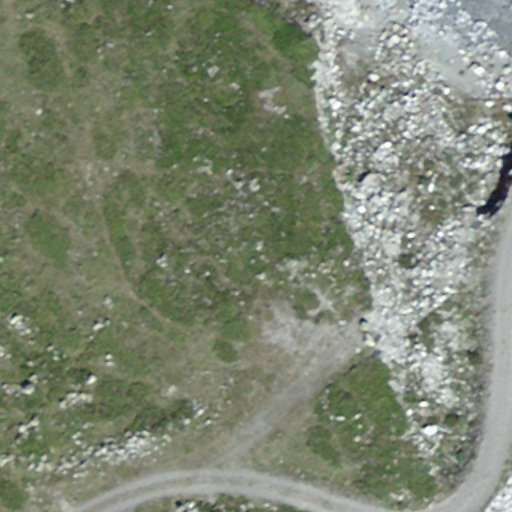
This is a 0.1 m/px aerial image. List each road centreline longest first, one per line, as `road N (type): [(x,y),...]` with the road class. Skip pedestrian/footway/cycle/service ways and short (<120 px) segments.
road 1 (track): [(88,511),(162,482),(199,478),(236,478),(352,511)]
road 2 (track): [(454,511),(481,483),(498,440),(511,252)]
